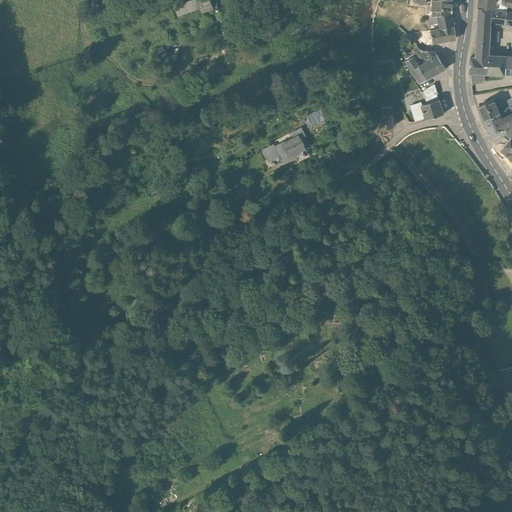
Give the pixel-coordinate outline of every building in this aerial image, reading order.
[(214,0),(196,0),(173,9),(177,18),(198,11),(199,14),(218,6),(214,0)] [(431,0),(431,2),(431,10),(432,10),(432,16),(436,15),(451,12),(452,12),(452,0),(431,0)] [(478,0),(478,9),(496,11),(496,0),(478,0)] [(496,0),(496,11),(507,12),(507,8),(507,7),(504,7),(505,0),(496,0)] [(496,11),(478,9),(477,23),(491,25),(505,26),(507,12),(496,11)] [(438,23),(442,28),(442,29),(454,26),(451,12),(436,15),(432,16),(431,16),(431,25),(438,23)] [(491,25),(477,23),(475,54),(490,55),(491,25)] [(432,44),(456,40),(454,26),(442,29),(442,28),(430,30),(432,44)] [(412,41),(417,46),(432,44),(430,30),(416,33),(410,34),(412,41)] [(420,55),(426,61),(436,55),(434,51),(424,51),(419,50),(417,46),(412,50),(418,57),(420,55)] [(475,58),(470,58),(469,73),(504,76),(505,56),(490,55),(475,54),(475,58)] [(419,66),(413,57),(404,62),(419,85),(445,68),(436,55),(426,61),(419,66)] [(378,106),(393,105),(392,93),(377,94),(378,106)] [(511,98),(497,107),(500,114),(511,107),(511,98)] [(439,100),(421,106),(420,102),(409,106),(414,122),(415,121),(416,123),(444,114),(439,100)] [(494,100),(478,107),(484,121),(492,118),(492,119),(501,115),(500,114),(497,107),(494,100)] [(392,108),(380,109),(380,131),(393,129),(392,108)] [(492,118),(484,121),(491,137),(492,138),(494,139),(499,136),(500,134),(500,133),(505,130),(507,132),(511,125),(511,112),(502,118),(501,115),(492,119),(492,118)] [(307,136),(302,127),(291,133),(293,136),(263,153),(269,162),(278,157),(281,162),(298,153),(301,159),(309,155),(306,150),(310,148),(305,138),(307,136)] [(511,136),(510,138),(500,151),(511,161),(511,136)] [(348,147),(333,154),(338,165),(353,157),(348,147)] [(511,395),(511,372),(499,376),(506,398),(511,395)]
